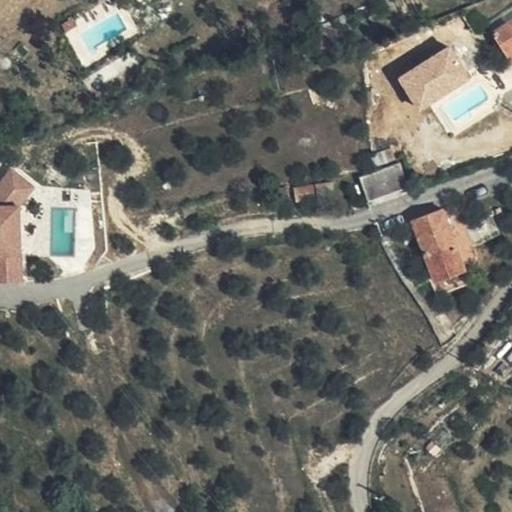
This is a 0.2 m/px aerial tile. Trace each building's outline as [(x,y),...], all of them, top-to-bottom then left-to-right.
[(493,105),(458,38),(473,30),(465,13),(435,29),(444,47),(400,70),(419,108),(435,100),(449,128),(493,105)] [(73,22),(70,16),(68,15),(57,22),(62,29),(73,22)] [(511,25),(501,33),(511,51),(511,25)] [(365,189),(404,177),(399,160),(360,173),(365,189)] [(19,171),(11,181),(33,199),(41,189),(19,171)] [(406,183),(404,177),(365,189),(367,197),(406,183)] [(33,199),(11,181),(0,194),(0,283),(26,284),(26,255),(25,255),(26,207),(33,199)] [(442,207),(412,218),(435,278),(464,268),(442,207)]
